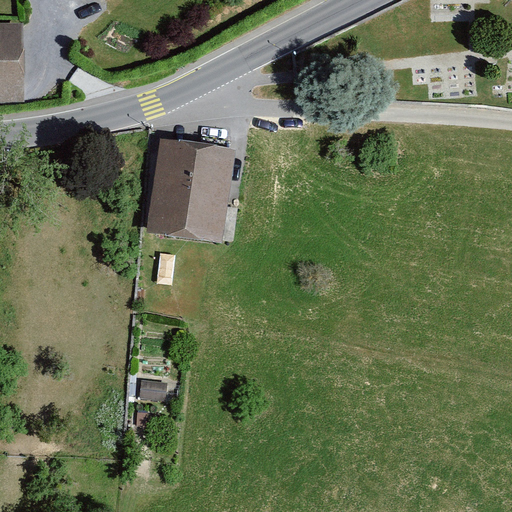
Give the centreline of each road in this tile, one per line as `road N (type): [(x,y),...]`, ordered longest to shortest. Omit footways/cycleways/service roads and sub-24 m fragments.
road 1 (secondary): [(0,131),(141,107),(350,11)]
road 2 (track): [(184,91),(263,109),(511,130)]
